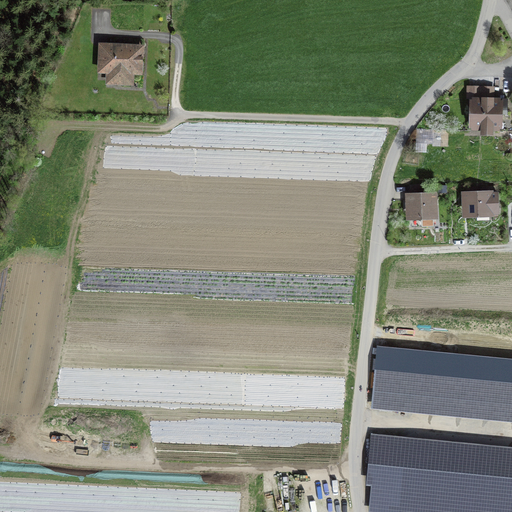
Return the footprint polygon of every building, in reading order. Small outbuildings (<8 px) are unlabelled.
[(92,17),(105,17),(105,7),(93,7),(92,17)] [(141,48),(102,46),(101,70),(140,72),(141,48)] [(511,119),(511,99),(472,98),(471,129),(511,130),(511,119)] [(498,193),(462,195),(463,214),(498,213),(498,193)] [(432,196),(405,197),(406,223),(433,222),(432,196)] [(511,511),(511,449),(371,435),(367,486),(371,487),(367,511),(511,511)]
